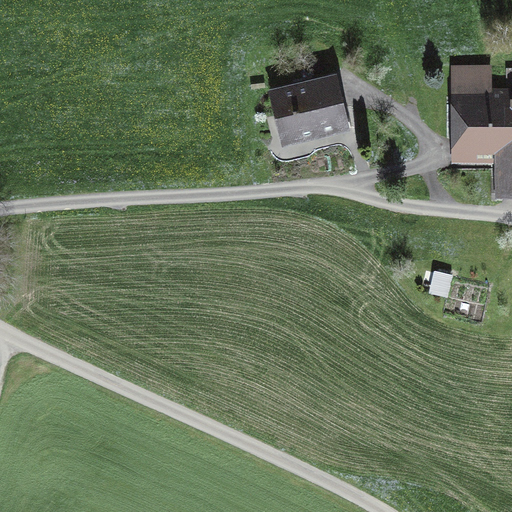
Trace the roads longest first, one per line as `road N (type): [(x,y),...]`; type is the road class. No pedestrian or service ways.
road 1 (track): [(0,208),(314,187),(511,218)]
road 2 (track): [(6,335),(384,511)]
